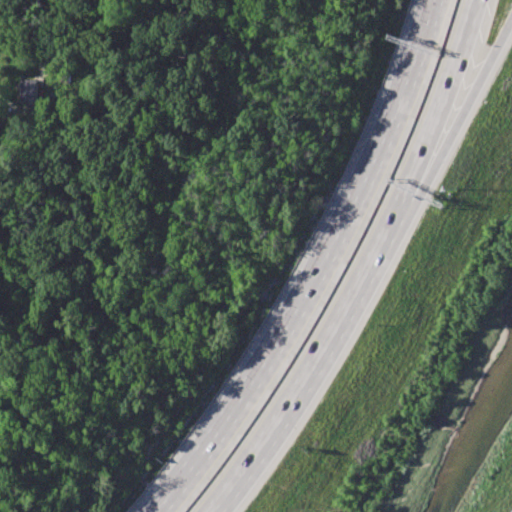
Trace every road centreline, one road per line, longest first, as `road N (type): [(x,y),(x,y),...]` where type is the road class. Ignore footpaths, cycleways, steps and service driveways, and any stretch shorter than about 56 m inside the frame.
road 1 (motorway): [(443,0),(417,78),(322,284),(240,414),(165,511)]
road 2 (motorway): [(204,511),(321,346),(401,195)]
road 3 (motorway): [(401,195),(474,0)]
road 4 (motorway): [(401,195),(501,48)]
